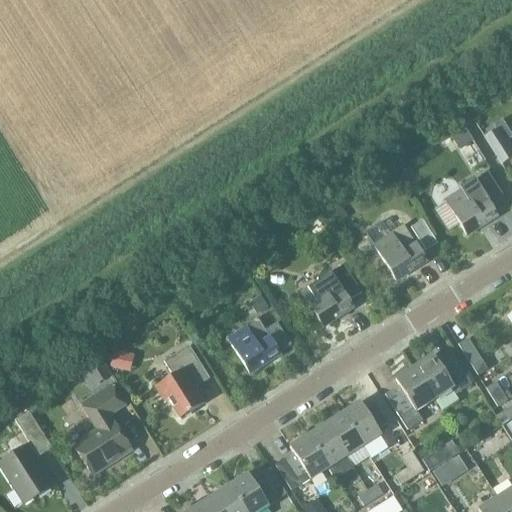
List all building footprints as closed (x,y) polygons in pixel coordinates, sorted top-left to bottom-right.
[(483,138),(501,165),(511,157),(511,156),(495,130),(483,138)] [(461,191),(443,202),(466,237),(496,217),(489,206),(502,198),(487,175),(474,183),(473,181),(459,189),(461,191)] [(390,236),(373,247),(395,282),(409,273),(407,271),(424,260),(402,226),(389,234),(390,236)] [(317,283),(299,294),(322,329),(336,320),(334,318),(351,307),(347,301),(360,293),(343,266),(330,274),(329,272),(316,281),(317,283)] [(244,329),(226,340),(249,375),(262,366),(261,364),(290,346),(276,323),(263,331),(256,319),(242,327),(244,329)] [(471,368),(481,362),(467,340),(457,347),(471,368)] [(171,377),(154,388),(164,404),(167,401),(177,418),(186,412),(187,414),(204,404),(190,382),(204,373),(187,347),(162,362),(171,377)] [(413,369),(433,401),(451,389),(454,395),(470,385),(451,355),(436,364),(432,357),(413,369)] [(481,362),(471,368),(477,378),(487,371),(481,362)] [(414,413),(433,401),(413,369),(394,381),(399,388),(384,397),(398,419),(413,410),(414,413)] [(490,399),(500,393),(494,383),(484,389),(490,399)] [(97,431),(72,447),(90,476),(130,451),(107,415),(122,405),(110,386),(81,405),(97,431)] [(500,393),(490,399),(496,408),(506,402),(500,393)] [(496,413),(503,424),(511,418),(511,403),(511,402),(496,413)] [(340,415),(361,448),(379,436),(376,431),(386,424),(372,403),(362,409),(358,403),(340,415)] [(27,412),(13,421),(29,446),(43,437),(27,412)] [(344,459),(361,448),(340,415),(323,426),(344,459)] [(323,426),(306,437),(327,470),(326,470),(333,480),(351,468),(345,458),(344,459),(323,426)] [(487,456),(499,445),(486,430),(474,441),(487,456)] [(326,470),(327,470),(306,437),(288,448),(292,454),(274,465),(291,493),(326,470)] [(431,447),(438,459),(456,449),(449,437),(431,447)] [(25,447),(0,463),(0,468),(23,505),(51,487),(25,447)] [(400,487),(423,472),(410,452),(400,458),(406,468),(394,476),(400,487)] [(442,485),(460,473),(448,454),(429,467),(442,485)] [(244,511),(260,511),(267,508),(285,496),(269,469),(259,473),(257,470),(247,476),(246,475),(228,486),(244,511)] [(220,511),(244,511),(228,486),(211,497),(220,511)] [(365,492),(372,502),(381,496),(375,486),(365,492)] [(511,511),(511,488),(496,499),(504,511),(511,511)] [(362,508),(372,502),(365,492),(356,498),(362,508)] [(196,511),(220,511),(211,497),(194,508),(196,511)] [(304,506),(307,511),(327,511),(320,498),(304,506)] [(504,511),(496,499),(477,511),(504,511)]
